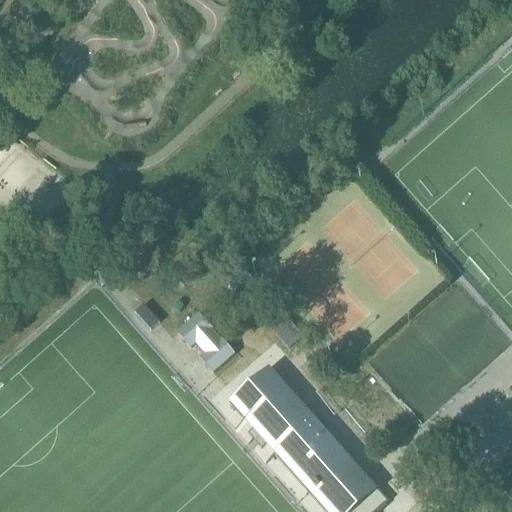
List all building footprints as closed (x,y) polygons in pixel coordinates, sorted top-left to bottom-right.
[(266,286),(260,291),(265,296),(270,291),(266,286)] [(184,307),(177,303),(173,310),(180,314),(184,307)] [(144,307),(143,307),(135,315),(151,332),(159,325),(160,325),(144,307)] [(277,309),(269,316),(276,325),(284,318),(277,309)] [(199,316),(178,334),(191,349),(196,345),(205,355),(200,360),(214,375),(235,356),(221,341),(220,342),(211,332),(212,331),(199,316)] [(268,371),(230,406),(323,511),(379,511),(389,504),(272,372),(270,370),(268,371)] [(448,462),(452,465),(461,457),(454,449),(445,457),(446,459),(448,462)]
